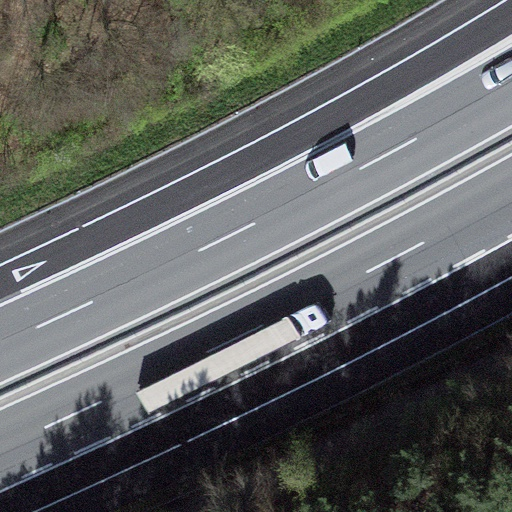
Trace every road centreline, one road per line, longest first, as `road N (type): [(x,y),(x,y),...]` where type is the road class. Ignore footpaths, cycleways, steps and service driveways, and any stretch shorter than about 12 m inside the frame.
road 1 (motorway): [(0,446),(241,334),(511,193)]
road 2 (motorway): [(511,17),(39,324)]
road 3 (motorway): [(511,84),(39,324)]
road 4 (track): [(199,511),(511,363)]
